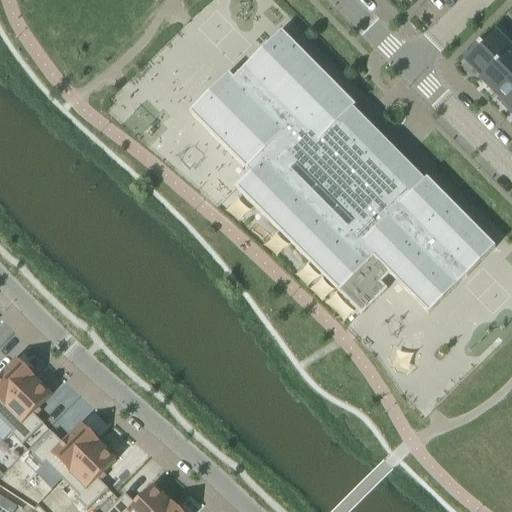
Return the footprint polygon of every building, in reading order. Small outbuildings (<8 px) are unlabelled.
[(480,79),(511,47),(511,37),(500,25),(464,60),(480,77),(479,79),(480,79)] [(228,75),(189,114),(250,175),(236,189),(339,293),(361,315),(386,290),(380,283),(389,274),(428,314),(495,249),(427,180),(424,182),(411,195),(340,123),(353,110),(355,108),(281,33),(233,80),(228,75)] [(511,49),(511,47),(480,79),(495,95),(511,77),(511,50),(511,49)] [(511,107),(511,77),(495,95),(510,110),(511,107)] [(0,412),(33,380),(34,380),(35,379),(33,378),(28,372),(16,361),(0,377),(0,412)] [(33,380),(0,412),(0,418),(14,432),(11,435),(22,446),(43,425),(33,415),(34,414),(39,410),(51,397),(34,380),(33,380)] [(52,434),(31,455),(43,467),(45,464),(62,481),(99,444),(98,443),(92,437),(81,426),(63,445),(52,434)] [(99,444),(62,481),(79,497),(76,500),(87,511),(108,490),(98,480),(116,462),(115,462),(99,445),(100,444),(99,444)] [(125,495),(107,511),(163,511),(170,505),(170,504),(153,487),(141,500),(136,504),(135,505),(125,495)] [(6,501),(0,509),(5,511),(14,511),(17,508),(6,501)] [(179,511),(178,511),(173,505),(171,503),(170,504),(170,505),(163,511),(179,511)]
